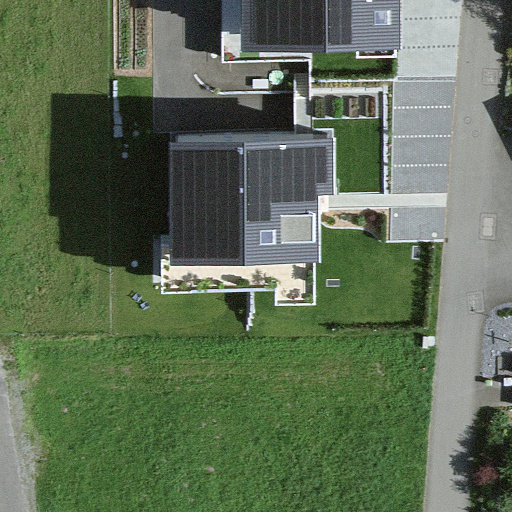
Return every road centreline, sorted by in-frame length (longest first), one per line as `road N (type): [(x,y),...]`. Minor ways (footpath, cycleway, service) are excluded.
road 1 (residential): [(440,511),(465,215)]
road 2 (residential): [(465,215),(482,0)]
